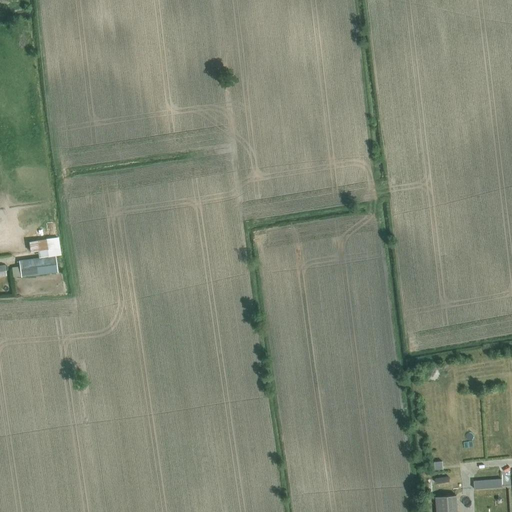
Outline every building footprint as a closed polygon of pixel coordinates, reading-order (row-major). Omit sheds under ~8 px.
[(40,257),(56,255),(60,254),(57,236),(37,240),(39,249),(40,257)] [(58,271),(56,255),(20,260),(22,277),(58,271)] [(434,462),(435,470),(443,469),(442,461),(434,462)] [(502,487),(501,479),(474,481),(474,489),(502,487)] [(437,511),(457,511),(457,496),(436,497),(437,511)]
